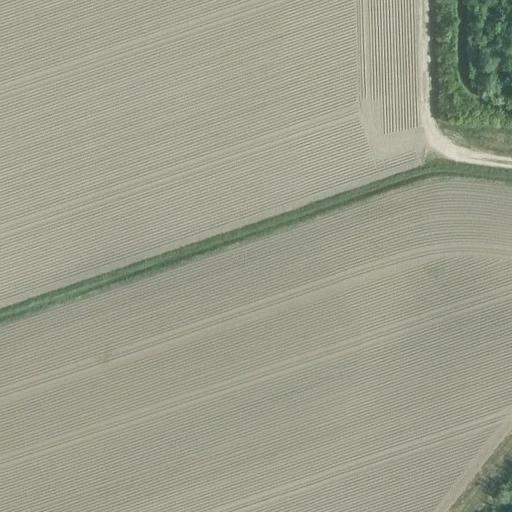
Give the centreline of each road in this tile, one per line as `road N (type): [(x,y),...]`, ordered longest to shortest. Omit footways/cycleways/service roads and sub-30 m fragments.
road 1 (track): [(423,0),(427,123),(438,143),(459,155),(511,162)]
road 2 (track): [(461,0),(468,81),(486,99),(511,104)]
